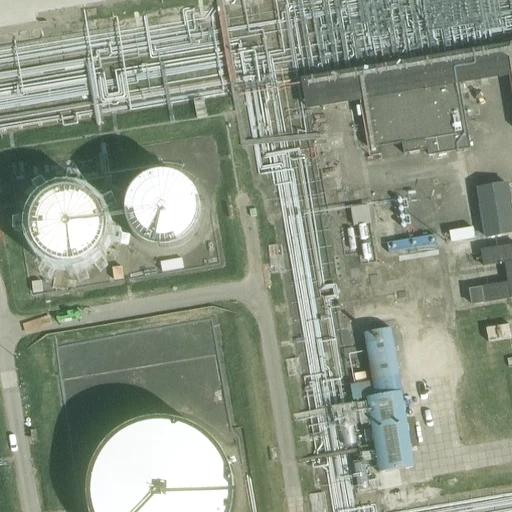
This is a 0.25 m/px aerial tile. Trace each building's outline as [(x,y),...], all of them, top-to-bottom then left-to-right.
[(511,48),(302,83),(306,111),(359,103),(367,152),(402,146),(404,155),(428,151),(429,158),(470,151),(459,86),(511,78),(511,81),(511,48)] [(201,217),(201,216),(200,208),(198,201),(194,194),(188,188),(182,183),(175,180),(167,178),(161,178),(153,180),(147,182),(141,185),(136,189),(131,197),(128,203),(126,210),(125,217),(126,225),(129,231),(133,239),(137,244),(144,248),(150,252),(158,254),(164,254),(173,253),(179,250),(186,246),(190,242),(194,237),(198,231),(200,224),(201,217)] [(477,190),(485,239),(511,235),(511,213),(508,186),(477,190)] [(105,233),(104,225),(101,217),(97,210),(92,204),(86,200),(79,197),(71,195),(65,195),(57,196),(50,199),(45,202),(40,206),(35,213),(31,220),(30,227),(29,234),(30,242),(32,248),(37,255),(41,260),(48,265),(54,268),(62,270),(68,270),(77,269),(83,267),(90,262),(94,259),(98,254),(101,248),(104,241),(105,233)] [(352,211),(355,228),(370,226),(367,208),(352,211)] [(511,300),(511,248),(482,254),(484,268),(504,265),(507,286),(482,290),(470,292),(473,307),(484,305),(511,300)] [(366,334),(378,398),(402,394),(391,329),(366,334)] [(415,469),(402,394),(378,398),(367,400),(380,475),(415,469)] [(235,511),(237,497),(236,480),(230,464),(221,449),(210,437),(195,428),(179,422),(163,420),(146,421),(130,427),(115,435),(103,447),(94,461),(88,477),(86,494),(87,511),(235,511)]
